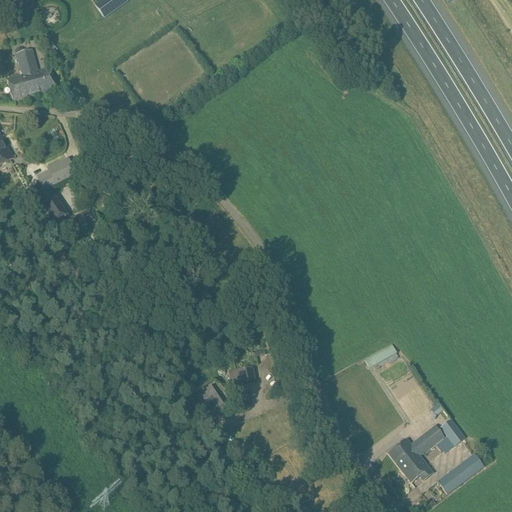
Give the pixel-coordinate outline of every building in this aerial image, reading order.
[(103,18),(127,3),(124,0),(100,0),(94,4),(103,18)] [(47,59),(58,51),(52,43),(41,51),(47,59)] [(28,52),(17,55),(22,76),(8,80),(14,103),(56,92),(50,69),(33,73),(28,52)] [(0,166),(13,160),(1,138),(0,138),(0,166)] [(76,175),(68,159),(57,164),(66,180),(76,175)] [(55,186),(66,180),(57,164),(47,169),(48,171),(37,177),(43,188),(33,195),(38,202),(37,203),(53,227),(60,222),(64,228),(79,227),(79,228),(96,221),(91,210),(74,217),(75,218),(67,217),(69,216),(54,193),(52,194),(48,187),(54,184),(55,186)] [(66,208),(76,204),(71,194),(61,198),(66,208)] [(397,354),(392,346),(365,361),(358,365),(361,371),(368,367),(370,370),(397,354)] [(238,382),(239,385),(254,382),(251,368),(230,373),(232,383),(238,382)] [(198,391),(192,382),(186,386),(191,395),(198,391)] [(226,410),(214,386),(197,395),(209,419),(226,410)] [(454,447),(465,439),(450,420),(439,428),(449,440),(454,447)] [(411,446),(406,441),(388,455),(399,470),(411,461),(409,459),(415,454),(418,458),(418,457),(443,438),(435,428),(411,446)] [(454,447),(449,440),(439,447),(444,455),(454,447)] [(411,461),(399,470),(411,485),(421,478),(423,482),(432,475),(418,457),(418,458),(415,454),(409,459),(411,461)] [(447,497),(484,469),(474,455),(437,482),(447,497)]
